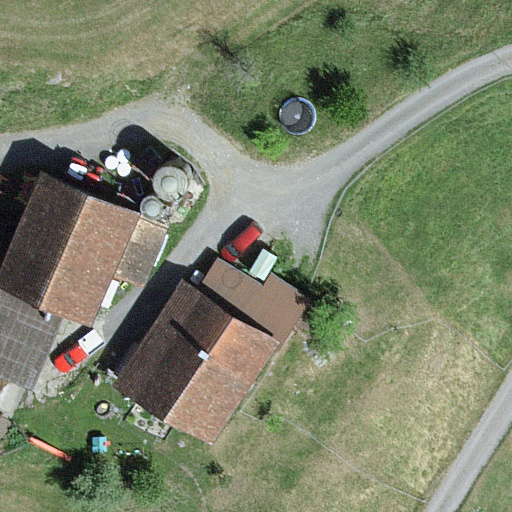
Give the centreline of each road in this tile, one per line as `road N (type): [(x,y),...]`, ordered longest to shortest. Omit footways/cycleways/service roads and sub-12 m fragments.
road 1 (track): [(245,214),(511,65)]
road 2 (track): [(511,404),(444,511)]
